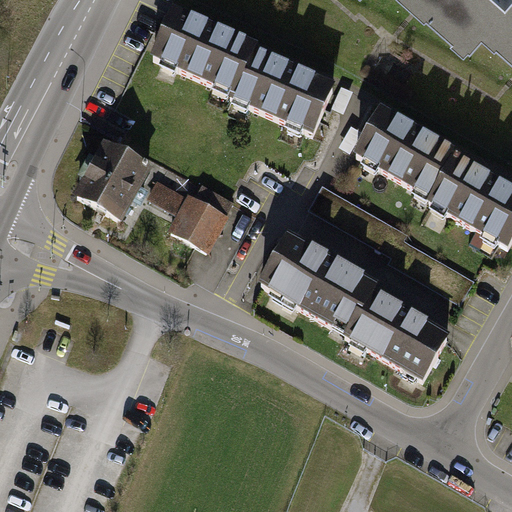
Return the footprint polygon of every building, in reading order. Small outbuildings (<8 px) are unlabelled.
[(419,0),(466,42),(481,25),(511,53),(511,0),(510,0),(507,3),(503,0),(419,0)] [(334,92),(182,21),(159,70),(311,141),(334,92)] [(388,120),(364,165),(440,206),(435,214),(507,253),(511,242),(511,198),(458,170),(463,160),(388,120)] [(87,185),(79,201),(125,226),(152,175),(107,151),(98,167),(90,163),(81,182),(87,185)] [(197,206),(191,202),(190,204),(160,187),(150,204),(180,221),(172,236),(208,256),(234,209),(205,192),(197,206)] [(325,192),(311,217),(394,264),(390,271),(462,311),(476,286),(406,246),(410,240),(325,192)] [(289,244),(263,291),(350,341),(374,300),(377,295),(289,244)] [(449,343),(374,300),(350,341),(348,345),(424,387),(449,343)]
